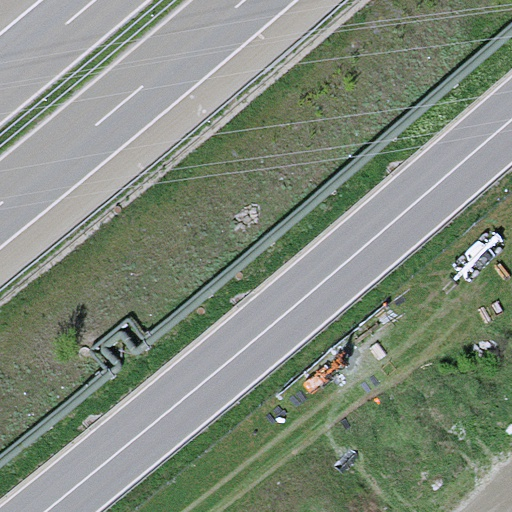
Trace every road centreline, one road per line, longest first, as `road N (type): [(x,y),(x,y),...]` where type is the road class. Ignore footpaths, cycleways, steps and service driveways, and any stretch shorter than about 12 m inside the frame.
road 1 (primary): [(511,120),(36,511)]
road 2 (motorway): [(0,203),(243,0)]
road 3 (motorway): [(94,0),(0,77)]
